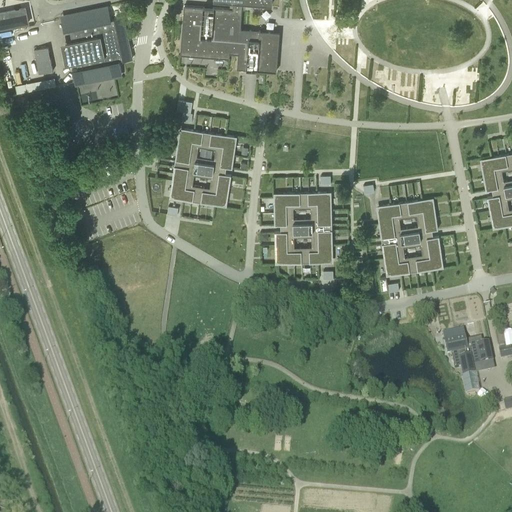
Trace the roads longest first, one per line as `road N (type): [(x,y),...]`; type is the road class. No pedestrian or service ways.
road 1 (residential): [(136,118),(140,194),(150,222),(246,281),(340,307),(511,277)]
road 2 (secondary): [(111,511),(0,211)]
